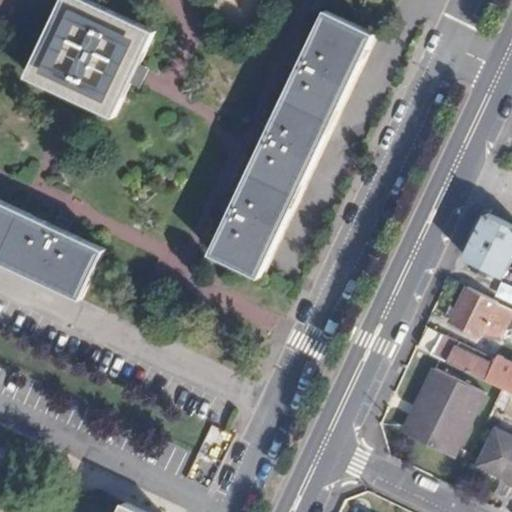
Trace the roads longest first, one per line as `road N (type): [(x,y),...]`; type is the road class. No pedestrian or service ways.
road 1 (residential): [(333,451),(510,73)]
road 2 (residential): [(492,64),(315,442)]
road 3 (residential): [(333,451),(458,511)]
